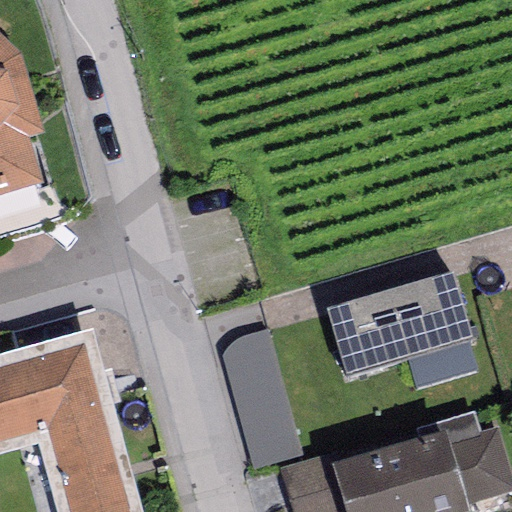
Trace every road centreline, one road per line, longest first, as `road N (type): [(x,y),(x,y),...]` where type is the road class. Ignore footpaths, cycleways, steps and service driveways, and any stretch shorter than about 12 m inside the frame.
road 1 (residential): [(227,511),(86,0)]
road 2 (unknown): [(149,229),(0,271)]
